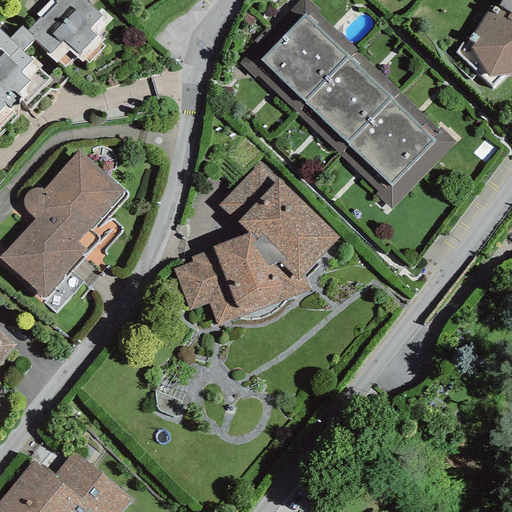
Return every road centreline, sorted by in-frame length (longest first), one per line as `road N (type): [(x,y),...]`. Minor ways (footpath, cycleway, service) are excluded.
road 1 (residential): [(230,0),(202,48),(176,180),(129,298),(0,459)]
road 2 (residential): [(264,511),(511,179)]
